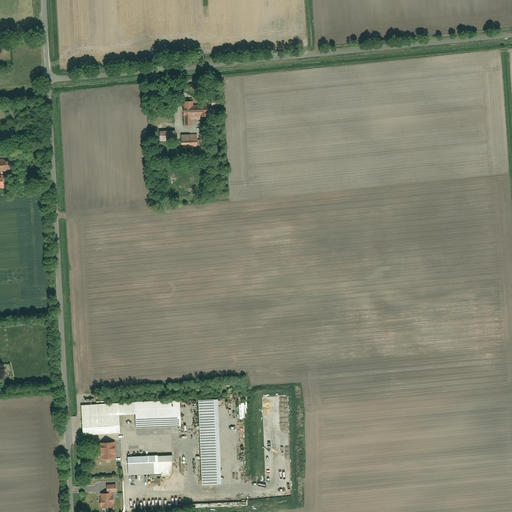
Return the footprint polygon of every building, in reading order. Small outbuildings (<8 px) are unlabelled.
[(211,97),(211,108),(219,108),(219,97),(211,97)] [(191,126),(191,120),(200,119),(199,117),(207,117),(207,115),(209,115),(208,105),(193,105),(192,102),(182,102),(182,116),(183,116),(184,126),(191,126)] [(174,148),(173,127),(161,127),(161,148),(174,148)] [(181,136),(181,149),(198,149),(197,135),(181,136)] [(0,160),(0,172),(13,172),(13,160),(0,160)] [(133,415),(134,428),(178,426),(177,400),(79,406),(81,435),(117,433),(116,415),(133,415)] [(195,401),(198,485),(216,484),(212,400),(195,401)] [(99,443),(101,459),(116,458),(115,442),(99,443)] [(127,457),(128,476),(171,473),(170,455),(127,457)] [(100,509),(102,509),(102,511),(107,511),(108,509),(112,509),(111,494),(99,495),(100,509)]
